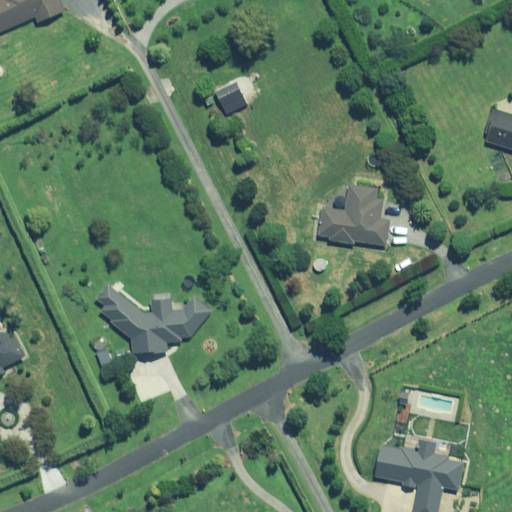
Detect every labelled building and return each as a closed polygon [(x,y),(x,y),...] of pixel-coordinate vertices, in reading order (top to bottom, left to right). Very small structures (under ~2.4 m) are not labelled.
[(67,12),(61,0),(0,0),(0,35),(40,18),(43,23),(67,12)] [(9,71),(0,65),(0,76),(4,79),(9,71)] [(218,90),(216,85),(203,91),(211,108),(218,104),(213,92),(218,90)] [(511,112),(498,109),(489,143),(511,148),(511,112)] [(383,190),(354,185),(350,211),(327,207),(323,236),(335,238),(334,242),(360,246),(361,242),(390,246),(394,221),(386,220),(388,200),(381,199),(383,190)] [(333,263),(322,257),(316,268),(326,274),(333,263)] [(172,354),(173,342),(182,349),(189,339),(193,342),(216,311),(196,296),(186,311),(177,311),(177,301),(159,301),(158,312),(148,312),(111,285),(100,300),(107,305),(104,310),(115,319),(112,322),(137,341),(136,353),(172,354)] [(6,335),(0,322),(0,377),(11,372),(9,368),(30,357),(17,330),(6,335)] [(113,348),(101,352),(107,370),(118,366),(113,348)] [(451,446),(410,438),(407,450),(386,446),(379,480),(422,488),(417,511),(443,511),(448,488),(464,491),(470,461),(449,457),(451,446)]
